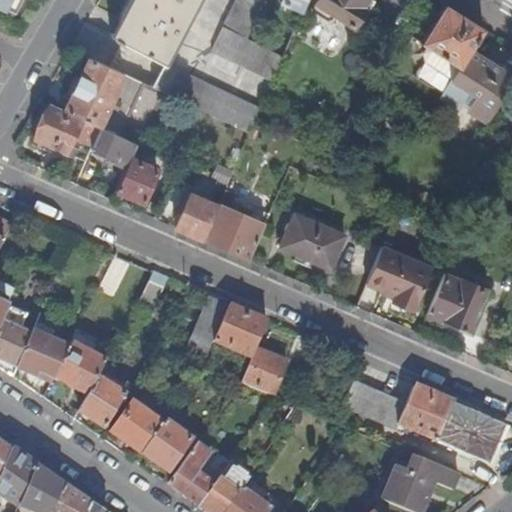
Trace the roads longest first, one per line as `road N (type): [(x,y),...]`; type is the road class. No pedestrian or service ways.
road 1 (residential): [(511,399),(0,178)]
road 2 (residential): [(164,511),(0,397)]
